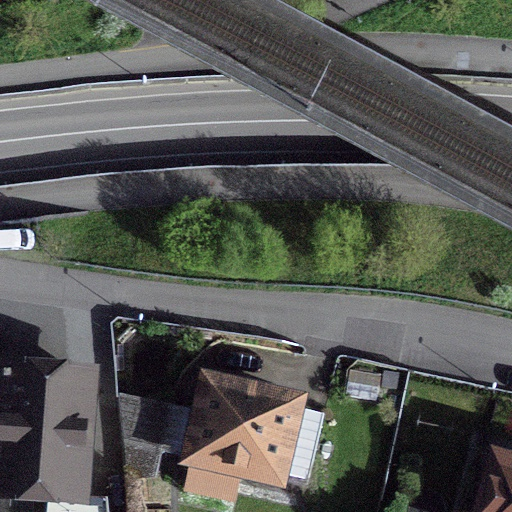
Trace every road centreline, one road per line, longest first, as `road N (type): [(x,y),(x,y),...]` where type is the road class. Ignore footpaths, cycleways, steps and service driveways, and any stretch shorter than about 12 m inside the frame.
road 1 (residential): [(511,351),(437,330),(0,274)]
road 2 (secondary): [(511,126),(173,125),(0,141)]
